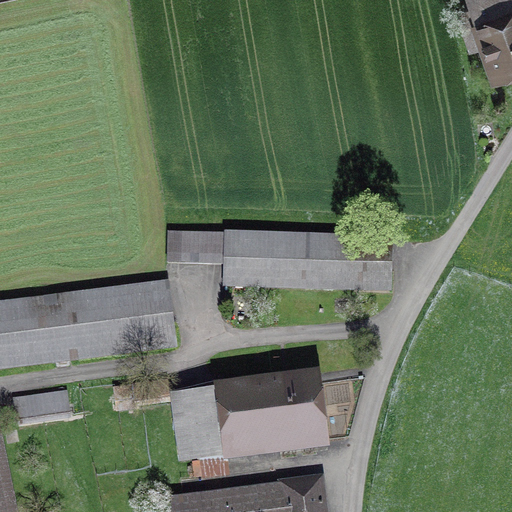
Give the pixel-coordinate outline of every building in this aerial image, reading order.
[(511,0),(468,0),(471,8),(463,11),(470,31),(482,27),(498,72),(511,66),(511,0)] [(168,234),(167,263),(225,264),(225,285),(390,290),(391,240),(168,234)] [(0,305),(0,368),(175,347),(167,284),(0,305)] [(165,383),(115,390),(117,403),(137,400),(137,403),(167,399),(165,383)] [(309,385),(176,402),(184,458),(202,455),(205,477),(226,474),(223,453),(316,441),(309,385)] [(65,395),(15,402),(18,422),(68,415),(65,395)] [(0,511),(14,511),(0,439),(0,511)] [(323,511),(320,481),(171,500),(172,511),(323,511)]
